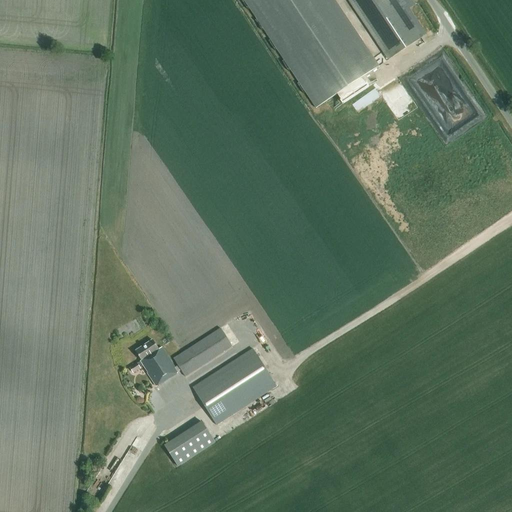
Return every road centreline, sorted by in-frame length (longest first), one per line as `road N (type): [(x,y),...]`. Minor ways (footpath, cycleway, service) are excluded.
road 1 (track): [(293,365),(511,219)]
road 2 (unclassified): [(511,122),(430,0)]
